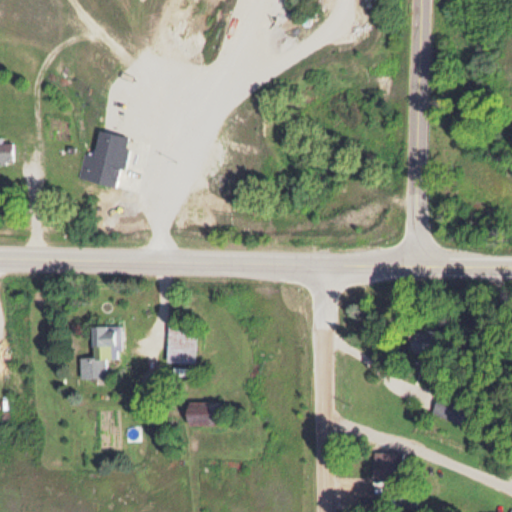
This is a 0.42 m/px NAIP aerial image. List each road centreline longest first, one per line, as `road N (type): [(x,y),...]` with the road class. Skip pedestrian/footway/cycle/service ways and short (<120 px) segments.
road 1 (residential): [(511,268),(0,258)]
road 2 (residential): [(421,266),(423,0)]
road 3 (residential): [(324,511),(327,266)]
